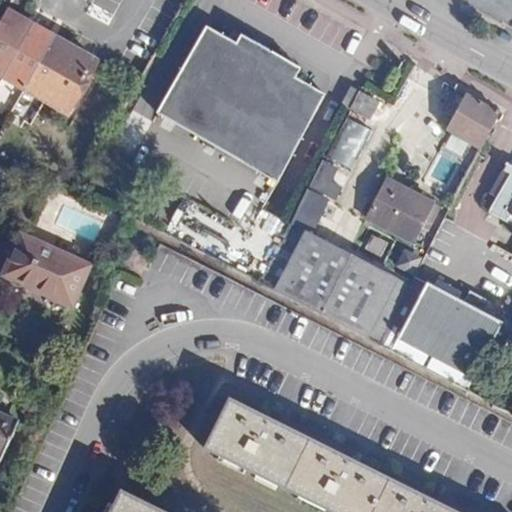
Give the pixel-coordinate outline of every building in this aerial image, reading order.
[(6,10),(4,13),(0,19),(0,74),(66,113),(72,103),(96,60),(33,25),(6,10)] [(274,180),(323,92),(294,76),(299,68),(238,34),(234,43),(204,26),(155,113),(274,180)] [(351,109),(360,92),(352,88),(342,104),(351,109)] [(375,101),(360,92),(351,109),(367,117),(375,101)] [(499,115),(465,95),(446,130),(481,150),(499,115)] [(344,123),(326,157),(348,169),(366,135),(344,123)] [(511,166),(508,164),(492,193),(497,196),(489,212),(511,224),(511,166)] [(365,218),(413,244),(421,228),(428,231),(441,207),(386,179),(365,218)] [(290,224),(258,283),(377,346),(379,342),(408,287),(290,224)] [(2,276),(72,306),(90,266),(21,235),(2,276)] [(384,255),(390,243),(373,235),(367,247),(384,255)] [(408,287),(379,342),(393,349),(427,284),(413,277),(408,287)] [(427,284),(393,349),(467,388),(502,324),(484,314),(490,303),(469,292),(463,303),(427,284)] [(465,392),(478,398),(511,332),(511,320),(505,317),(502,324),(467,388),(465,392)] [(457,511),(229,399),(204,449),(331,511),(457,511)] [(18,423),(0,414),(0,423),(15,430),(18,423)] [(0,423),(0,458),(2,459),(15,430),(0,423)] [(164,511),(121,490),(109,511),(164,511)]
